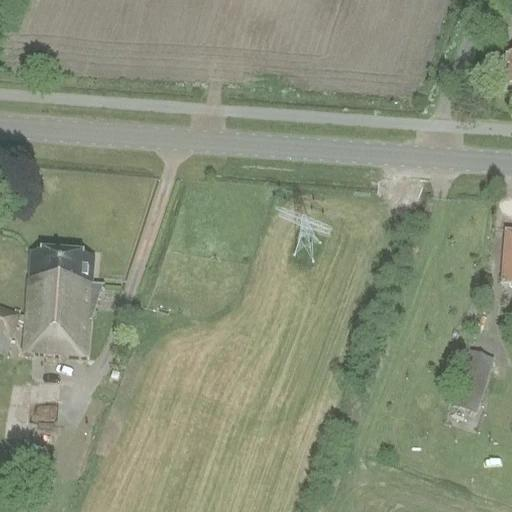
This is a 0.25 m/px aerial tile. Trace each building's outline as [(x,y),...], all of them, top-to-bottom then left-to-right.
[(511,57),(507,57),(506,60),(502,60),(501,70),(505,70),(503,91),(511,91),(511,57)] [(511,287),(511,233),(506,233),(501,287),(511,287)] [(87,360),(92,299),(102,299),(102,289),(93,288),(95,258),(31,254),(26,319),(18,319),(20,315),(15,313),(14,317),(0,312),(0,355),(6,358),(17,325),(25,327),(23,356),(87,360)] [(478,416),(494,362),(468,354),(452,408),(478,416)] [(5,462),(4,462),(3,462),(2,463),(1,463),(0,463),(0,484),(1,484),(2,485),(3,485),(4,485),(5,485),(6,485),(7,484),(8,484),(9,484),(10,483),(11,483),(11,482),(12,482),(13,481),(13,480),(14,479),(14,478),(15,477),(15,476),(15,475),(15,474),(15,473),(15,472),(15,471),(15,470),(14,469),(14,468),(13,467),(13,466),(12,466),(11,465),(11,464),(10,464),(9,463),(8,463),(7,463),(6,463),(5,462)]
